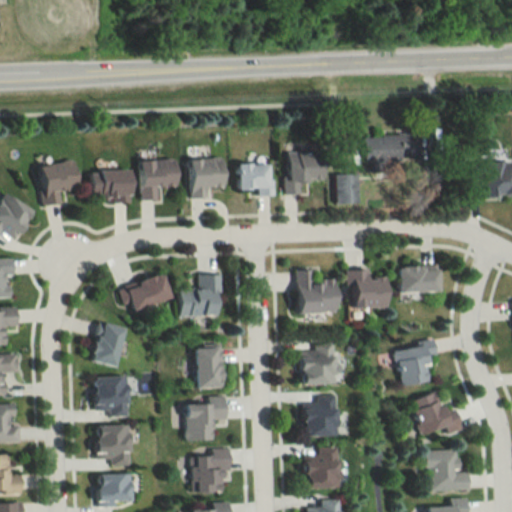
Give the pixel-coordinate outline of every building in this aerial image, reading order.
[(367,135),(368,157),(415,156),(415,134),(367,135)] [(285,152),(286,176),(281,177),(282,194),(298,194),(297,181),(321,181),(320,151),(285,152)] [(222,186),(221,158),(188,158),(188,197),(205,197),(205,186),(222,186)] [(138,159),(139,199),(155,199),(155,185),(175,185),(174,159),(138,159)] [(76,189),(72,160),(36,165),(41,205),(58,203),(57,191),(76,189)] [(509,195),(509,161),(468,161),(468,181),(475,180),(475,195),(509,195)] [(246,195),(269,195),(269,162),(235,162),(235,189),(246,189),(246,195)] [(128,201),(128,170),(89,170),(89,201),(128,201)] [(333,203),(354,203),(354,174),(333,174),(333,203)] [(0,233),(15,240),(30,209),(0,193),(0,233)] [(0,259),(0,298),(9,299),(9,259),(0,259)] [(436,266),(396,267),(397,293),(437,292),(436,266)] [(352,307),(384,308),(385,276),(366,276),(366,269),(343,269),(343,286),(353,286),(352,307)] [(334,279),(310,280),(310,270),(293,270),(294,313),(334,313),(334,279)] [(176,287),(176,316),(217,316),(217,274),(194,274),(194,287),(176,287)] [(168,299),(161,275),(116,287),(121,304),(128,302),(130,310),(168,299)] [(14,327),(13,308),(0,308),(0,345),(2,346),(2,327),(14,327)] [(88,361),(113,367),(122,327),(97,322),(88,361)] [(398,386),(428,381),(424,357),(433,356),(431,340),(391,347),(398,386)] [(299,385),(332,384),(331,342),(309,343),(310,351),(298,352),(299,385)] [(220,389),(220,347),(193,347),(193,389),(220,389)] [(14,373),(13,356),(0,356),(0,396),(1,396),(0,373),(14,373)] [(125,415),(125,376),(92,376),(92,416),(125,415)] [(407,401),(418,436),(441,429),(442,434),(459,430),(453,408),(441,412),(435,393),(407,401)] [(334,396),(301,396),(301,436),(334,436),(334,396)] [(223,420),(223,400),(182,400),(182,440),(210,440),(210,420),(223,420)] [(0,442),(14,443),(14,404),(0,403),(0,442)] [(93,460),(108,460),(108,466),(127,465),(127,425),(93,425),(93,460)] [(303,488),(336,488),(336,446),(316,446),(316,455),(302,455),(303,488)] [(226,492),(226,449),(208,449),(208,457),(188,456),(188,492),(226,492)] [(465,490),(465,472),(453,472),(453,449),(422,450),(422,490),(465,490)] [(0,493),(18,493),(17,473),(7,473),(6,454),(0,454),(0,493)] [(95,473),(95,506),(130,506),(130,473),(95,473)] [(306,511),(338,511),(339,498),(317,498),(317,502),(307,502),(306,511)] [(463,511),(463,498),(445,498),(446,505),(425,506),(424,511),(463,511)] [(227,511),(227,501),(209,502),(210,508),(188,510),(187,511),(227,511)] [(0,511),(18,511),(18,502),(0,502),(0,511)]
